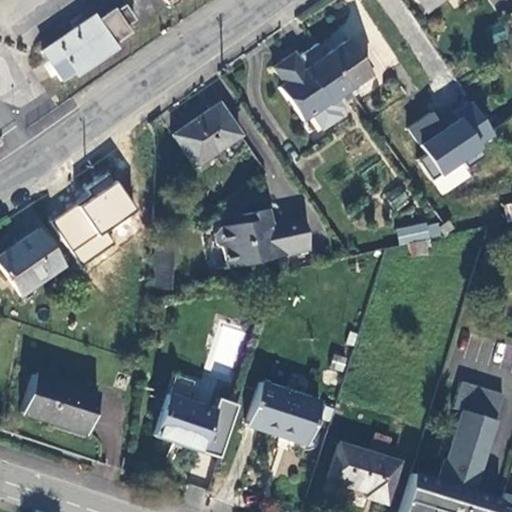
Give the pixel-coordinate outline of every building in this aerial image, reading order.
[(417,0),(425,10),(440,0),(417,0)] [(93,16),(41,50),(50,65),(62,56),(72,71),(129,34),(124,26),(133,20),(124,6),(115,13),(113,10),(96,21),(93,16)] [(323,55),(346,88),(368,74),(344,40),(323,55)] [(334,96),(346,88),(323,55),(315,43),(294,57),(296,60),(289,64),(284,58),(271,67),(283,83),(278,87),(301,120),(311,113),(321,127),(339,114),(335,110),(341,106),(334,96)] [(291,53),(284,58),(289,64),(296,60),(294,57),(291,53)] [(193,166),(238,135),(216,103),(171,134),(193,166)] [(433,111),(409,129),(427,153),(419,160),(435,183),(465,161),(469,166),(485,154),(481,149),(498,137),(473,103),(461,112),(464,116),(447,128),(433,111)] [(88,195),(49,221),(78,263),(109,241),(101,229),(132,208),(112,178),(109,180),(105,174),(83,188),(88,195)] [(511,197),(511,183),(497,191),(502,202),(511,197)] [(511,219),(511,204),(502,206),(505,222),(511,219)] [(238,226),(233,223),(216,227),(212,233),(215,244),(221,248),(225,267),(224,267),(216,269),(216,270),(309,249),(301,218),(273,224),(268,221),(265,209),(239,215),(242,225),(238,226)] [(440,222),(446,230),(451,227),(445,219),(440,222)] [(132,222),(110,229),(114,241),(135,234),(132,222)] [(438,237),(446,230),(440,222),(435,225),(438,237)] [(426,239),(438,237),(435,225),(435,224),(396,231),(398,245),(407,243),(426,239)] [(0,252),(0,270),(17,295),(61,265),(35,228),(0,252)] [(428,252),(426,239),(407,243),(410,256),(428,252)] [(170,246),(154,245),(151,288),(169,289),(170,246)] [(270,285),(267,274),(244,279),(246,291),(270,285)] [(96,393),(31,373),(20,411),(84,432),(96,393)] [(186,396),(191,382),(172,376),(166,394),(178,399),(180,394),(186,396)] [(464,511),(471,492),(501,395),(458,381),(450,407),(460,410),(445,458),(443,458),(436,480),(409,473),(396,511),(464,511)] [(244,425),(304,444),(318,402),(258,382),(244,425)] [(166,394),(152,435),(197,451),(211,410),(194,404),(196,400),(186,396),(180,394),(178,399),(166,394)] [(211,410),(197,451),(214,457),(232,404),(215,398),(211,410)] [(372,434),(366,453),(382,458),(387,440),(372,434)] [(382,458),(366,453),(336,444),(325,479),(364,491),(363,497),(385,503),(397,462),(382,458)] [(495,511),(499,500),(471,492),(464,511),(495,511)] [(511,511),(511,495),(501,493),(499,500),(495,511),(511,511)]
